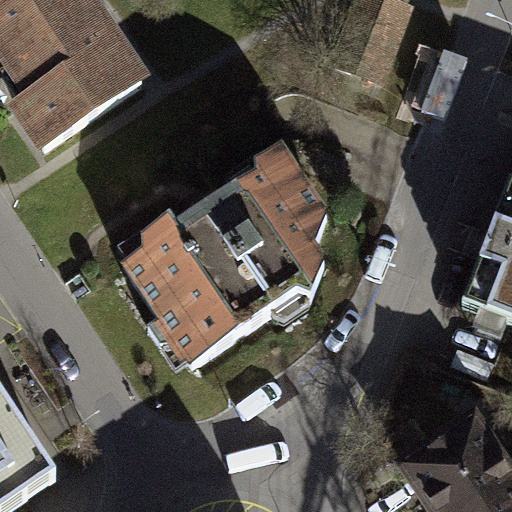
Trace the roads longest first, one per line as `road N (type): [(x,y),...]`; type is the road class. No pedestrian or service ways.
road 1 (residential): [(270,433),(354,353),(395,293),(502,0)]
road 2 (residential): [(0,256),(162,499)]
road 3 (residential): [(162,499),(270,433)]
